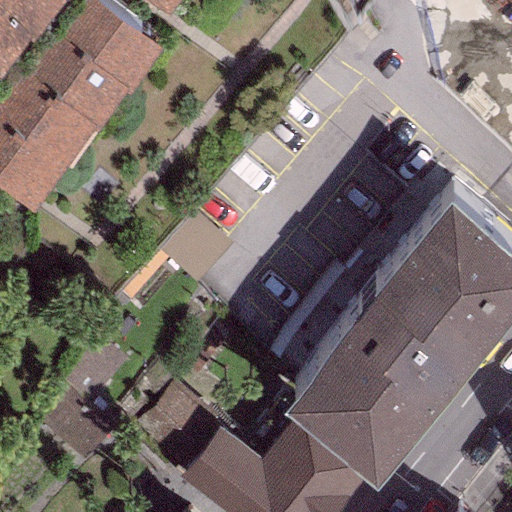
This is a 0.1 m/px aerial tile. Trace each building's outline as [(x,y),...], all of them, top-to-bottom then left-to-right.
[(85,0),(0,113),(0,183),(38,212),(159,53),(89,0),(85,0)] [(0,0),(0,74),(60,0),(0,0)] [(204,208),(171,245),(207,278),(241,242),(204,208)] [(511,262),(450,208),(282,415),(292,424),(363,482),(375,492),(511,320),(511,262)] [(292,424),(263,461),(220,427),(180,478),(222,511),(338,511),(363,482),(292,424)]
